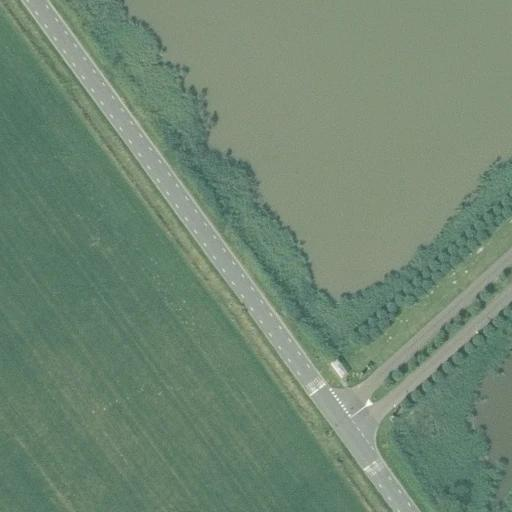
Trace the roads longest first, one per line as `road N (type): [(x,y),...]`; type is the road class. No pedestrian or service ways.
road 1 (tertiary): [(342,423),(32,0)]
road 2 (residential): [(342,423),(511,270)]
